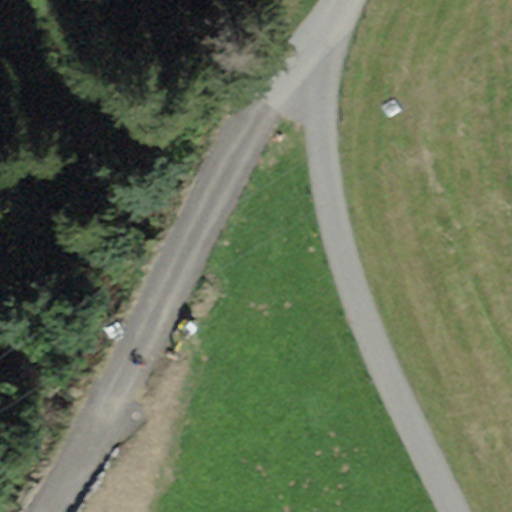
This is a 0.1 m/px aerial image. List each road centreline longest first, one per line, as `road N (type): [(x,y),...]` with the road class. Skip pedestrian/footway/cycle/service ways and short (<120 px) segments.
road 1 (residential): [(333,11),(234,163),(46,511)]
road 2 (residential): [(333,11),(317,99),(340,251),(369,335),(453,511)]
